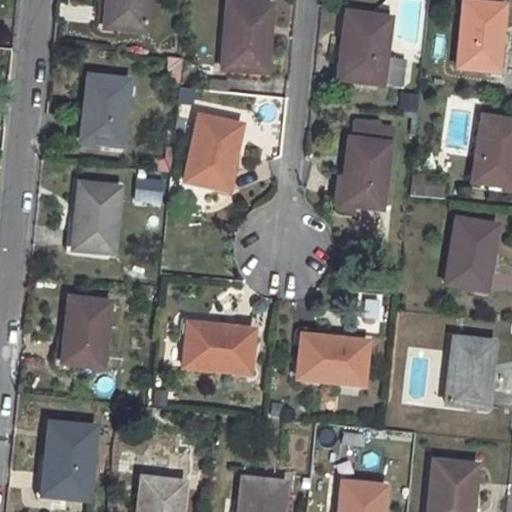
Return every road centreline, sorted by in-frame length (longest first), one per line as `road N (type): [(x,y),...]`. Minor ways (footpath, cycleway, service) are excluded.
road 1 (residential): [(39,0),(0,368)]
road 2 (residential): [(283,256),(308,0)]
